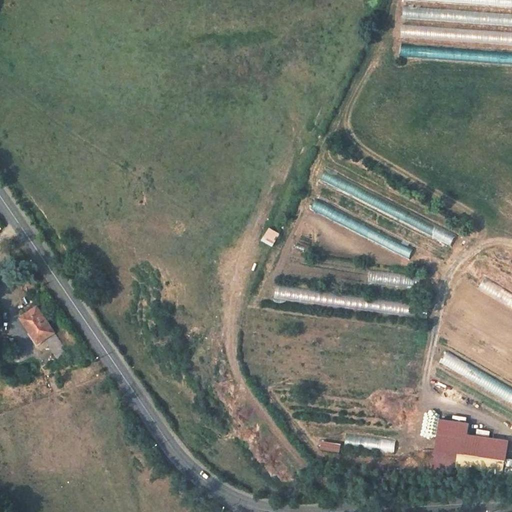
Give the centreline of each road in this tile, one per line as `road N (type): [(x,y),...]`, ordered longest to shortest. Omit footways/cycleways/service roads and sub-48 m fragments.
road 1 (tertiary): [(277,511),(224,493),(184,463),(0,196)]
road 2 (tertiary): [(511,502),(324,511)]
